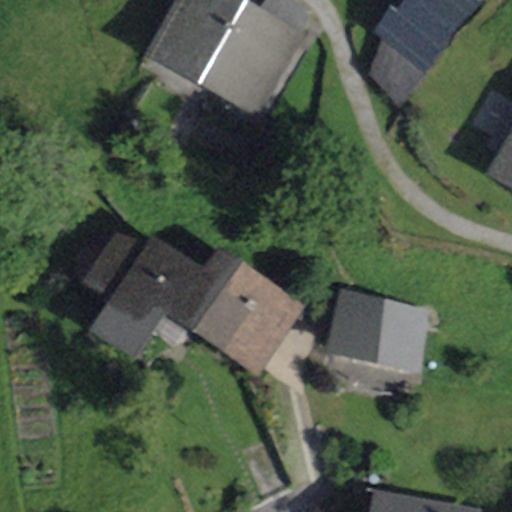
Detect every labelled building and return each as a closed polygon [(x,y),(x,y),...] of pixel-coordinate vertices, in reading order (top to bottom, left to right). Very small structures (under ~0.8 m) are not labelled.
[(193,0),(197,2),(167,56),(208,79),(249,6),(243,2),(244,0),(193,0)] [(262,110),(310,21),(307,9),(291,0),(267,0),(261,12),(249,6),(208,79),(262,110)] [(405,103),(441,51),(433,44),(468,0),(422,0),(405,22),(395,13),(381,31),(399,46),(390,94),(405,103)] [(511,149),(498,174),(511,182),(511,149)] [(165,345),(182,320),(202,333),(226,297),(206,285),(156,249),(152,254),(121,247),(92,289),(119,306),(99,337),(135,361),(151,336),(165,345)] [(294,308),(221,261),(206,285),(226,297),(202,333),(255,368),(271,343),(294,308)] [(351,294),(339,348),(411,365),(423,310),(351,294)] [(271,343),(283,352),(306,316),(294,308),(271,343)] [(135,361),(149,370),(165,345),(151,336),(135,361)]
